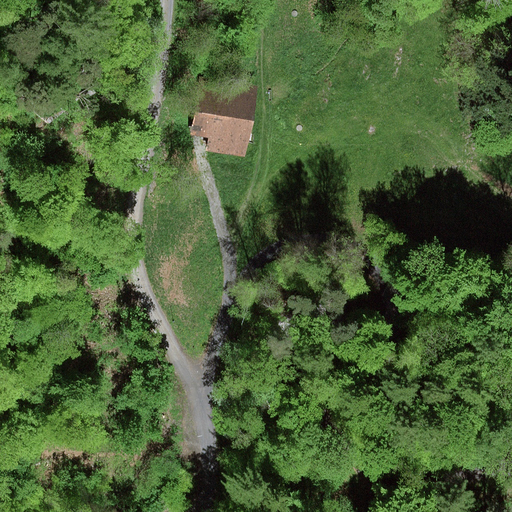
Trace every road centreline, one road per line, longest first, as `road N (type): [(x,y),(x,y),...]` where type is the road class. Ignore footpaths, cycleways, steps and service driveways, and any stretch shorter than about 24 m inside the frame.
road 1 (track): [(226,295),(276,247),(341,237),(393,283),(396,319),(368,328),(296,325),(291,365),(320,417),(361,465),(447,481),(511,466)]
road 2 (track): [(200,395),(142,288),(131,241),(166,0)]
road 3 (track): [(226,295),(265,128),(261,0)]
